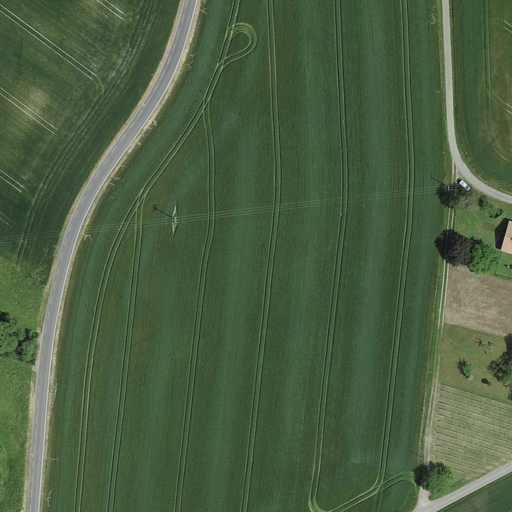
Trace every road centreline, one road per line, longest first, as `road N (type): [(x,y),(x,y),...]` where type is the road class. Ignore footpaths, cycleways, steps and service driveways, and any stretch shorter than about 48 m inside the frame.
road 1 (tertiary): [(191,0),(162,83),(94,186),(69,242),(45,354),(33,511)]
road 2 (track): [(457,156),(421,511)]
road 3 (track): [(511,199),(473,180),(457,156),(446,0)]
